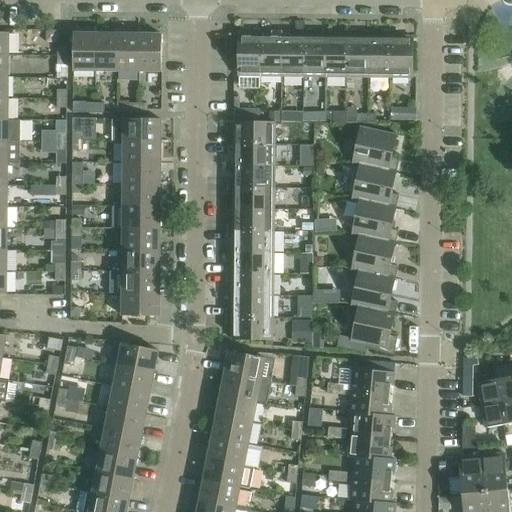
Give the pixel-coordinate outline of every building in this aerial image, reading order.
[(238,77),(261,77),(261,32),(253,32),(253,36),(239,36),(238,77)] [(261,32),(261,77),(282,77),(283,36),(269,36),(269,32),(261,32)] [(283,36),(282,77),(304,77),(304,32),(296,32),(296,37),(283,36)] [(304,32),(304,77),(325,78),(326,37),(313,37),(313,32),(304,32)] [(0,56),(9,56),(9,34),(0,33),(0,56)] [(326,37),(325,78),(347,78),(348,33),(339,33),(339,37),(326,37)] [(348,33),(347,78),(369,78),(369,37),(356,37),(356,33),(348,33)] [(369,37),(369,78),(390,78),(391,33),(383,33),(383,37),(369,37)] [(391,33),(390,78),(413,79),(413,38),(399,38),(399,33),(391,33)] [(74,72),(96,72),(96,37),(97,37),(97,35),(74,34),(74,72)] [(139,35),(139,37),(140,37),(139,72),(162,73),(162,35),(139,35)] [(96,37),(96,72),(118,72),(118,37),(97,37),(96,37)] [(118,37),(118,72),(139,72),(140,37),(139,37),(118,37)] [(59,48),(58,48),(58,57),(68,57),(68,48),(59,48)] [(0,77),(9,78),(9,56),(0,56),(0,77)] [(68,57),(58,57),(58,66),(68,66),(68,57)] [(0,77),(0,99),(9,99),(9,78),(0,77)] [(58,91),(57,100),(67,100),(67,91),(58,91)] [(0,120),(9,121),(9,99),(0,99),(0,120)] [(67,100),(57,100),(57,109),(67,109),(67,100)] [(87,114),(96,114),(96,104),(87,104),(87,114)] [(96,104),(96,114),(105,114),(105,104),(96,104)] [(130,114),(139,114),(139,104),(130,104),(130,114)] [(139,104),(139,114),(148,114),(148,104),(139,104)] [(416,121),(416,109),(397,109),(396,121),(416,121)] [(260,111),(247,111),(247,123),(260,123),(260,111)] [(292,112),(283,112),(283,123),(292,123),(292,112)] [(325,112),(314,113),(314,122),(325,122),(325,112)] [(9,121),(0,120),(0,142),(8,143),(20,143),(20,121),(9,121)] [(124,120),(112,120),(112,142),(124,142),(159,143),(161,143),(161,120),(124,120)] [(230,137),(230,145),(275,146),(275,123),(260,123),(247,123),(234,123),(234,137),(230,137)] [(353,164),(360,165),(360,164),(397,173),(399,161),(392,159),(397,136),(361,128),(353,164)] [(73,133),(73,142),(83,142),(83,133),(73,133)] [(57,134),(57,143),(67,143),(67,134),(57,134)] [(8,143),(0,142),(0,164),(8,165),(20,165),(20,143),(8,143)] [(83,142),(73,142),(73,151),(83,151),(83,142)] [(124,142),(124,164),(158,164),(159,143),(124,142)] [(67,143),(57,143),(57,152),(67,152),(67,143)] [(275,146),(230,145),(230,153),(234,153),(234,167),(275,167),(275,146)] [(313,146),(300,146),(300,154),(313,154),(313,146)] [(0,164),(0,186),(8,186),(8,165),(0,164)] [(124,164),(123,186),(158,186),(158,185),(158,164),(124,164)] [(353,199),(360,201),(360,200),(396,208),(399,196),(392,195),(396,173),(397,173),(360,164),(360,165),(353,199)] [(229,180),(229,188),(275,189),(275,167),(234,167),(234,180),(229,180)] [(312,168),(304,168),(304,176),(312,176),(312,168)] [(73,176),(72,185),(82,185),(82,176),(73,176)] [(57,178),(57,187),(66,187),(67,178),(57,178)] [(82,185),(72,185),(72,194),(82,194),(82,185)] [(123,186),(123,207),(161,207),(161,185),(158,185),(158,186),(123,186)] [(0,207),(8,208),(8,186),(0,186),(0,207)] [(57,187),(32,187),(32,197),(57,197),(57,196),(57,187)] [(66,187),(57,187),(57,196),(66,196),(66,187)] [(275,189),(229,188),(229,197),(234,197),(234,210),(274,210),(275,189)] [(352,235),(359,236),(396,244),(399,232),(391,230),(396,209),(396,208),(360,200),(360,201),(352,235)] [(84,207),(72,207),(72,215),(84,215),(84,207)] [(123,229),(160,229),(161,207),(123,207),(113,207),(113,229),(123,229)] [(229,223),(229,232),(274,232),(274,210),(234,210),(233,224),(229,223)] [(72,220),(72,229),(82,229),(82,220),(72,220)] [(56,222),(56,230),(66,230),(66,221),(56,221),(56,222)] [(56,222),(45,222),(45,230),(56,230),(56,222)] [(82,229),(72,229),(72,238),(82,238),(82,229)] [(123,229),(123,251),(158,251),(158,252),(160,252),(160,229),(123,229)] [(66,230),(56,230),(56,239),(66,239),(66,230)] [(274,232),(229,232),(229,240),(233,240),(233,253),(274,254),(274,232)] [(352,270),(359,272),(359,271),(396,279),(399,267),(392,266),(396,244),(359,236),(352,270)] [(123,251),(123,272),(158,273),(158,252),(158,251),(123,251)] [(228,267),(228,275),(274,275),(274,254),(233,253),(233,267),(228,267)] [(76,255),(72,255),(72,272),(81,272),(82,260),(76,255)] [(320,258),(314,258),(313,267),(323,267),(323,261),(320,258)] [(56,264),(56,273),(66,273),(66,264),(56,264)] [(352,306),(359,307),(396,315),(398,303),(391,301),(395,280),(396,280),(396,279),(359,271),(359,272),(352,306)] [(81,272),(72,272),(72,281),(81,281),(81,272)] [(123,272),(110,272),(110,294),(122,294),(157,294),(158,273),(123,272)] [(66,273),(56,273),(56,282),(66,282),(66,273)] [(274,275),(228,275),(228,283),(233,283),(233,297),(273,297),(274,275)] [(64,287),(53,287),(53,296),(64,296),(64,287)] [(157,294),(122,294),(122,317),(160,317),(160,294),(157,294)] [(228,310),(228,318),(273,319),(273,297),(233,297),(232,310),(228,310)] [(338,337),(336,348),(366,354),(367,350),(394,356),(398,338),(390,337),(395,315),(396,315),(359,307),(352,340),(338,337)] [(71,309),(71,318),(81,318),(81,309),(71,309)] [(273,319),(228,318),(228,326),(232,326),(232,340),(273,341),(273,319)] [(312,322),(294,322),(294,343),(312,343),(312,322)] [(122,344),(118,366),(155,374),(159,352),(122,344)] [(69,347),(67,356),(76,357),(78,349),(69,347)] [(229,352),(225,374),(261,381),(271,383),(275,361),(266,359),(229,352)] [(76,357),(67,356),(65,364),(75,366),(76,357)] [(50,357),(48,365),(58,367),(60,358),(50,357)] [(368,362),(367,371),(393,373),(394,365),(368,362)] [(58,367),(48,365),(47,374),(56,376),(58,367)] [(478,384),(482,406),(511,400),(511,367),(511,365),(494,369),(496,380),(478,384)] [(118,366),(114,388),(148,395),(150,396),(155,374),(118,366)] [(340,369),(338,386),(346,386),(346,391),(351,392),(390,396),(391,387),(393,387),(395,373),(393,373),(367,371),(353,369),(353,370),(340,369)] [(225,374),(221,396),(223,397),(223,396),(257,402),(267,404),(271,383),(261,381),(225,374)] [(473,374),(464,374),(464,397),(473,397),(473,374)] [(298,379),(297,388),(306,389),(307,380),(298,379)] [(0,401),(6,403),(9,382),(0,380),(0,401)] [(328,394),(337,395),(337,386),(329,385),(328,394)] [(337,386),(337,395),(346,396),(346,386),(338,386),(337,386)] [(114,388),(110,409),(144,416),(148,395),(114,388)] [(306,389),(297,388),(296,397),(306,398),(306,389)] [(60,389),(58,398),(68,400),(70,391),(60,389)] [(390,396),(351,392),(348,414),(353,415),(353,414),(390,417),(390,416),(392,405),(389,404),(390,396)] [(223,397),(219,417),(253,424),(257,402),(223,396),(223,397)] [(68,400),(58,398),(56,407),(66,409),(68,400)] [(42,399),(40,408),(50,410),(51,401),(42,399)] [(511,400),(482,406),(486,429),(504,425),(506,437),(511,435),(511,400)] [(50,410),(40,408),(38,417),(48,419),(50,410)] [(110,409),(105,430),(140,437),(140,436),(144,416),(110,409)] [(353,415),(351,435),(391,439),(392,430),(394,430),(395,417),(390,416),(390,417),(353,414),(353,415)] [(219,417),(215,437),(215,438),(249,445),(253,424),(219,417)] [(293,423),(292,432),(302,433),(303,424),(293,423)] [(328,438),(337,439),(338,429),(329,428),(328,438)] [(338,429),(337,439),(346,440),(347,430),(338,429)] [(105,430),(101,451),(138,459),(142,436),(140,436),(140,437),(105,430)] [(51,432),(50,441),(59,443),(61,434),(51,432)] [(302,433),(292,432),(292,441),(301,442),(302,433)] [(391,439),(351,435),(349,458),(354,458),(354,457),(391,461),(391,460),(392,448),(390,448),(391,439)] [(212,437),(208,459),(245,466),(249,445),(215,438),(215,437),(212,437)] [(475,437),(463,437),(463,449),(475,449),(475,437)] [(33,441),(32,450),(41,452),(43,443),(33,441)] [(59,443),(50,441),(48,450),(57,452),(59,443)] [(41,452),(32,450),(30,459),(39,461),(41,452)] [(101,451),(97,473),(131,480),(131,481),(133,481),(138,459),(101,451)] [(505,454),(482,456),(485,493),(508,491),(505,454)] [(459,459),(462,495),(485,493),(482,456),(459,459)] [(354,457),(354,458),(352,479),(391,483),(392,474),(395,474),(396,460),(391,460),(391,461),(354,457)] [(208,459),(204,481),(206,482),(206,481),(240,488),(250,490),(254,468),(245,466),(208,459)] [(289,467),(288,475),(298,476),(299,468),(289,467)] [(329,481),(338,482),(339,473),(330,472),(329,481)] [(97,473),(93,494),(127,501),(131,481),(131,480),(97,473)] [(339,473),(338,482),(347,483),(348,473),(339,473)] [(303,484),(303,486),(313,487),(314,475),(304,474),(303,484)] [(43,475),(41,483),(51,485),(52,477),(43,475)] [(298,476),(288,475),(287,484),(297,485),(298,476)] [(391,483),(352,479),(350,501),(354,501),(392,505),(392,504),(393,492),(390,491),(391,483)] [(206,481),(206,482),(202,502),(236,509),(236,507),(248,510),(251,494),(240,491),(240,488),(206,481)] [(51,485),(41,483),(39,492),(49,494),(51,485)] [(25,484),(23,493),(33,495),(34,486),(25,484)] [(509,511),(508,491),(485,493),(486,511),(509,511)] [(76,511),(124,511),(127,501),(93,494),(81,492),(76,511)] [(33,495),(23,493),(21,502),(31,504),(33,495)] [(486,511),(485,493),(462,495),(463,511),(486,511)] [(450,498),(439,498),(439,510),(450,510),(450,498)] [(354,501),(353,511),(395,511),(396,505),(392,504),(392,505),(354,501)] [(202,502),(200,511),(235,511),(236,509),(202,502)]
